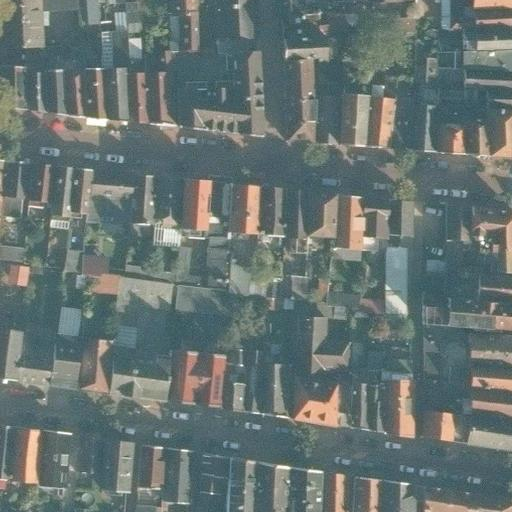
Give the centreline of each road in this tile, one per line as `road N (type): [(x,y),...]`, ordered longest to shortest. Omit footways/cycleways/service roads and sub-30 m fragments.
road 1 (residential): [(511,473),(0,402)]
road 2 (residential): [(0,135),(273,164)]
road 3 (residential): [(273,164),(511,182)]
road 4 (residential): [(265,0),(273,164)]
